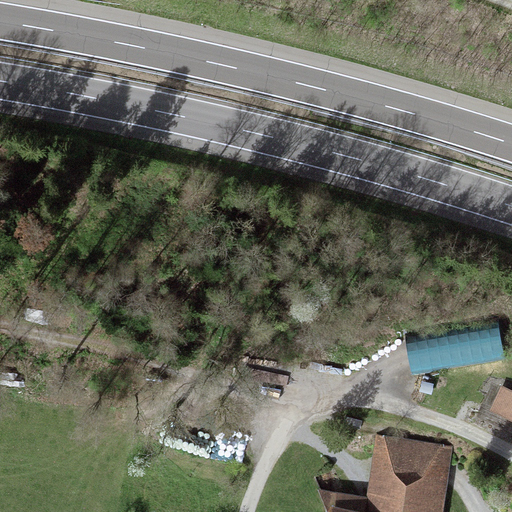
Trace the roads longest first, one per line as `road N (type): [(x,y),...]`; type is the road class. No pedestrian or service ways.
road 1 (motorway): [(0,81),(301,145),(511,207)]
road 2 (motorway): [(511,142),(250,70),(0,20)]
road 3 (track): [(0,327),(299,416)]
